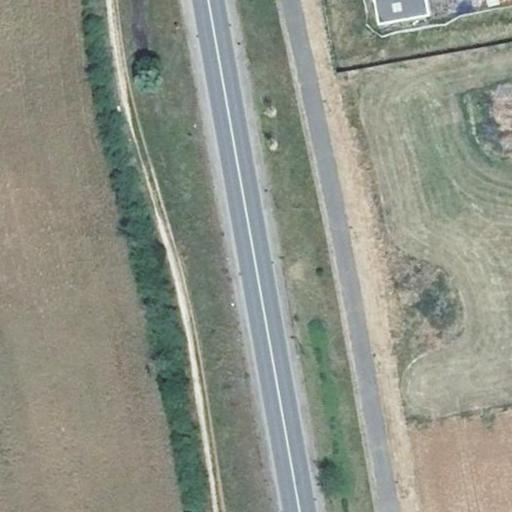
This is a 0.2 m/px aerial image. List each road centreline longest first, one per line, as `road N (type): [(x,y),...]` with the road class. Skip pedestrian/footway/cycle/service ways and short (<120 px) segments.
road 1 (track): [(106,0),(126,129),(175,281),(215,511)]
road 2 (primary): [(300,511),(208,0)]
